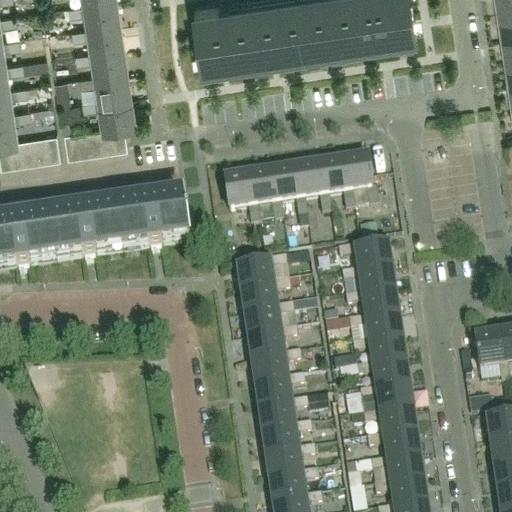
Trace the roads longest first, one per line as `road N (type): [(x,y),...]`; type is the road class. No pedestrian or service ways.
road 1 (residential): [(200,511),(177,339),(166,320),(146,311),(0,318)]
road 2 (residential): [(466,511),(431,283),(497,273)]
road 3 (residential): [(406,105),(219,133)]
road 4 (residential): [(0,203),(172,179)]
road 5 (residential): [(497,273),(478,126)]
road 6 (residential): [(425,236),(406,105)]
